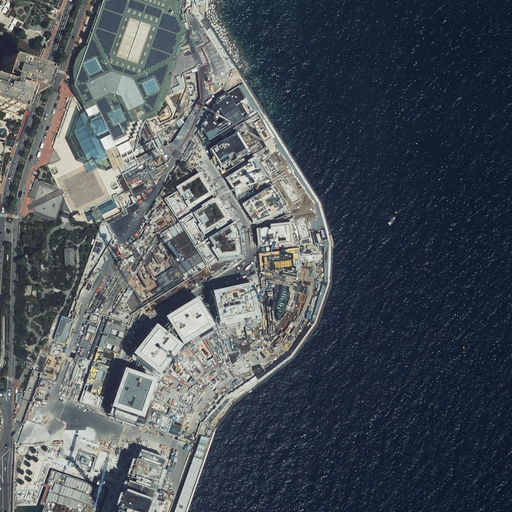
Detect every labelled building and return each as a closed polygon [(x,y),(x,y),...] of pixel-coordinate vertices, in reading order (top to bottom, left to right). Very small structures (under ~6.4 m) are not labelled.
[(99,0),(70,86),(83,106),(85,110),(86,113),(81,115),(75,133),(66,137),(77,160),(83,163),(92,166),(99,168),(106,170),(113,168),(114,170),(160,148),(148,121),(160,115),(168,95),(184,87),(185,85),(182,78),(183,73),(198,68),(188,44),(187,35),(188,28),(181,16),(184,1),(183,0),(99,0)] [(0,112),(13,117),(22,94),(30,97),(37,76),(0,64),(0,65),(0,112)] [(227,92),(219,98),(211,111),(201,126),(210,140),(243,119),(227,92)] [(211,148),(222,168),(250,152),(237,131),(211,148)] [(92,166),(83,163),(88,173),(99,168),(92,166)] [(263,179),(253,163),(225,180),(236,197),(263,179)] [(184,194),(188,199),(185,201),(190,209),(215,193),(201,171),(176,187),(181,195),(184,194)] [(271,187),(243,204),(256,222),(271,216),(284,207),(271,187)] [(194,213),(200,223),(198,224),(204,233),(217,225),(219,227),(231,220),(216,196),(202,205),(203,207),(194,213)] [(99,210),(102,215),(117,208),(115,205),(112,198),(85,212),(89,220),(94,218),(92,214),(99,210)] [(96,221),(103,217),(102,215),(99,210),(92,214),(94,218),(96,221)] [(312,241),(321,239),(318,220),(309,221),(312,241)] [(209,240),(215,248),(212,250),(219,261),(245,258),(241,231),(235,222),(209,240)] [(256,229),(258,247),(279,245),(279,247),(293,245),(293,244),(298,243),(291,222),(270,225),(269,228),(256,229)] [(75,248),(65,249),(66,266),(76,265),(75,248)] [(280,253),(260,257),(265,265),(272,272),(284,277),(293,279),(300,278),(300,270),(300,261),(300,260),(299,255),(299,251),(280,253)] [(276,281),(264,280),(271,329),(277,327),(279,324),(282,329),(287,331),(290,330),(293,326),(294,324),(295,320),(294,308),(294,307),(291,301),(295,286),(287,283),(276,281)] [(110,415),(145,425),(160,380),(185,348),(219,329),(261,321),(253,282),(213,290),(199,296),(167,316),(171,322),(164,327),(159,323),(135,353),(126,367),(113,406),(110,415)] [(61,316),(55,339),(66,342),(72,320),(61,316)] [(109,318),(80,403),(102,410),(130,325),(109,318)] [(102,452),(77,445),(70,468),(94,476),(102,452)] [(133,459),(115,511),(151,511),(167,470),(165,469),(168,458),(142,449),(138,461),(133,459)]
